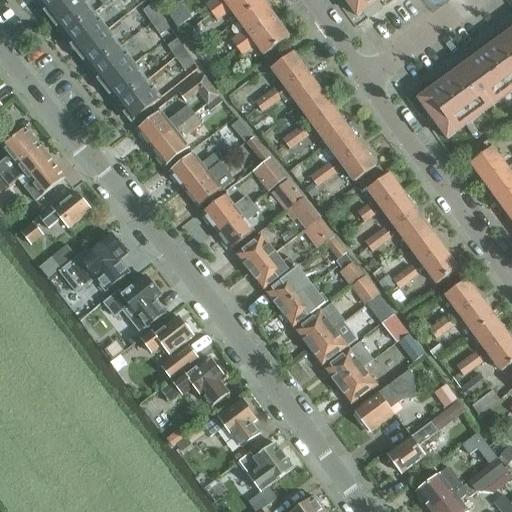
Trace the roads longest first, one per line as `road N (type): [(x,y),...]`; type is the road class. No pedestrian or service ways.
road 1 (unclassified): [(366,511),(0,44)]
road 2 (unclassified): [(511,285),(365,82)]
road 3 (unclassified): [(365,82),(476,0)]
